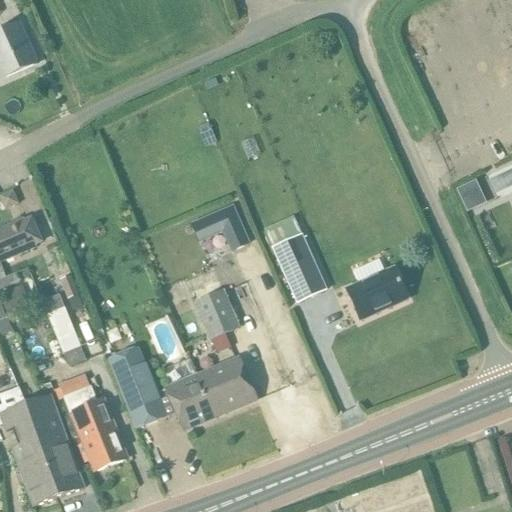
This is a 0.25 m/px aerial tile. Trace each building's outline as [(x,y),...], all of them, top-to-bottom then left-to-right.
[(19,24),(0,32),(0,76),(2,80),(37,64),(19,24)] [(232,208),(192,226),(199,243),(223,232),(232,252),(249,245),(232,208)] [(326,291),(303,236),(295,217),(265,230),(297,304),(326,291)] [(0,263),(35,248),(24,221),(0,230),(0,263)] [(189,222),(158,229),(163,253),(194,245),(189,222)] [(210,343),(239,330),(212,267),(184,278),(194,304),(193,305),(210,343)] [(407,300),(393,269),(346,291),(360,322),(407,300)] [(17,274),(0,281),(0,292),(21,283),(17,274)] [(0,301),(7,319),(28,310),(19,289),(0,297),(0,301)] [(0,304),(0,335),(1,337),(12,333),(7,320),(0,304)] [(62,306),(44,313),(59,354),(78,347),(62,306)] [(170,314),(148,321),(161,362),(184,354),(170,314)] [(165,419),(155,395),(137,349),(107,361),(135,430),(165,419)] [(199,376),(216,418),(256,401),(238,359),(199,376)] [(155,395),(165,419),(176,414),(184,431),(216,418),(199,376),(155,395)] [(90,388),(64,398),(70,412),(71,415),(94,473),(127,460),(104,402),(97,405),(90,388)] [(51,398),(25,407),(58,499),(84,490),(51,398)] [(25,407),(0,415),(0,420),(5,433),(12,430),(18,448),(12,450),(33,508),(58,499),(25,407)] [(434,511),(422,471),(337,498),(341,511),(434,511)]
